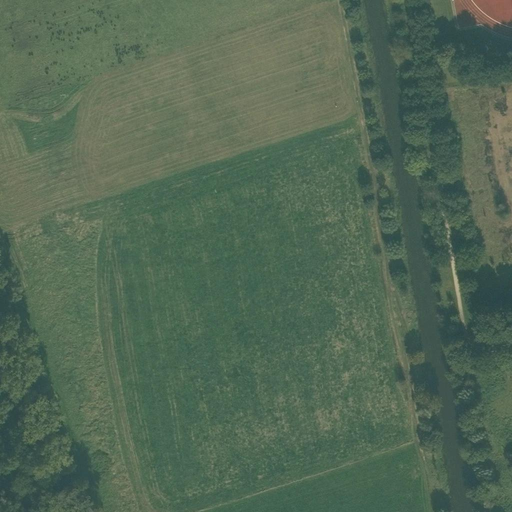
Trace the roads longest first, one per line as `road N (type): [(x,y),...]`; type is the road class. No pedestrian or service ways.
road 1 (track): [(429,511),(337,0)]
road 2 (track): [(407,0),(466,335),(476,351),(511,345)]
